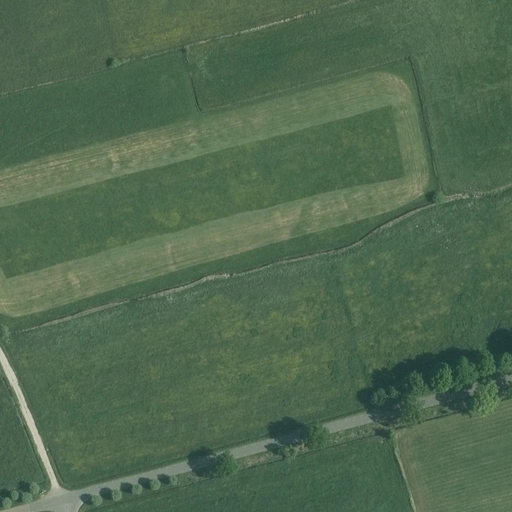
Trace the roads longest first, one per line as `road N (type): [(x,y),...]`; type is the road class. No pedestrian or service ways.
road 1 (unclassified): [(62,502),(511,379)]
road 2 (track): [(0,354),(62,502)]
